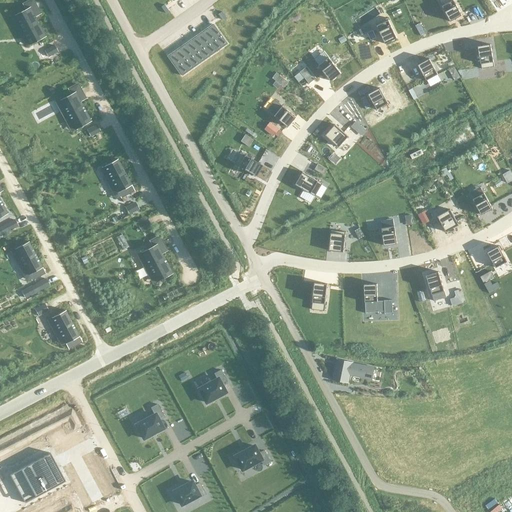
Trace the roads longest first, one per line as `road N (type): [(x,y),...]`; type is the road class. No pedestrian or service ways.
road 1 (residential): [(493,24),(409,51),(360,80),(315,120),(244,242)]
road 2 (residential): [(450,511),(438,498),(373,478),(265,280)]
road 3 (residential): [(194,273),(48,0)]
road 4 (residential): [(257,264),(389,265),(449,251),(511,218)]
road 5 (residential): [(0,158),(107,358)]
road 6 (residential): [(244,242),(137,49)]
road 7 (residential): [(107,358),(265,280)]
road 8 (residential): [(237,417),(124,483)]
